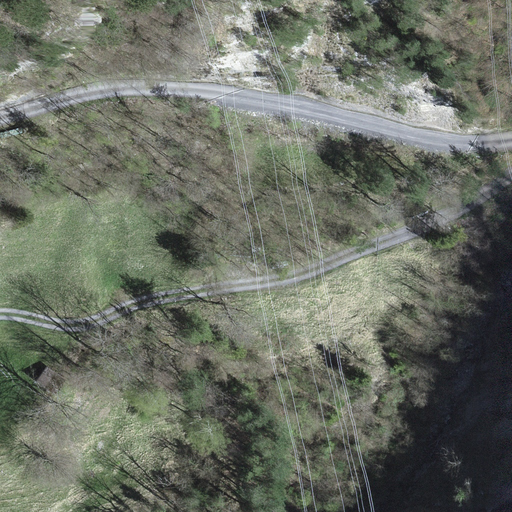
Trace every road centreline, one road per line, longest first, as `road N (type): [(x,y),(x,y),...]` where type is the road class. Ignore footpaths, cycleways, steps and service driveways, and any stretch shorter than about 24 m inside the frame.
road 1 (track): [(0,316),(89,325),(158,285),(432,202),(511,168)]
road 2 (track): [(511,145),(408,138),(166,85),(0,116)]
road 3 (trunk): [(0,146),(181,511)]
